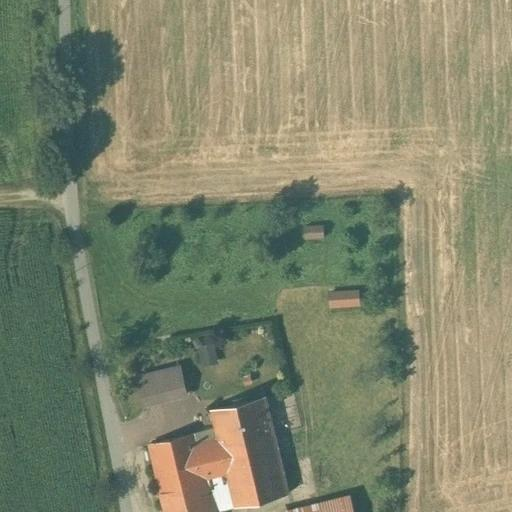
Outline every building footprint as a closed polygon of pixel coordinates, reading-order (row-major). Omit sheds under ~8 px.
[(369,296),(335,298),(336,307),(369,305),(369,296)] [(181,364),(135,375),(142,408),(189,397),(181,364)] [(219,439),(220,447),(275,434),(266,397),(212,410),(219,439)] [(195,433),(150,444),(167,511),(215,511),(203,464),(224,459),(236,506),(289,493),(275,434),(220,447),(219,439),(198,444),(195,433)] [(352,511),(349,500),(297,511),(352,511)]
